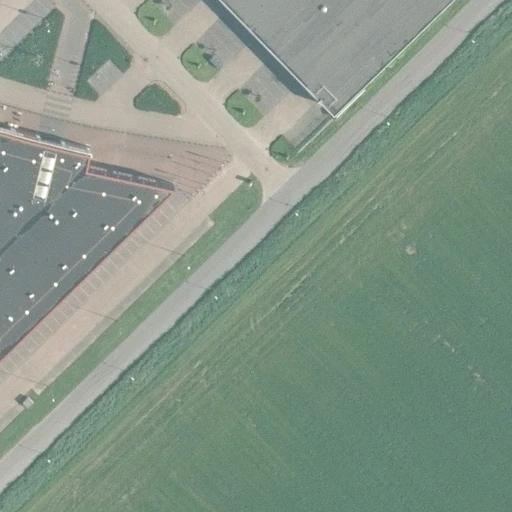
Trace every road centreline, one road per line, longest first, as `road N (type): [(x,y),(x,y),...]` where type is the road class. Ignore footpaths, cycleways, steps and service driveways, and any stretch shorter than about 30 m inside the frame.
road 1 (tertiary): [(0,475),(290,194)]
road 2 (tertiary): [(290,194),(483,0)]
road 3 (residential): [(0,88),(162,127),(221,125)]
road 4 (residential): [(221,125),(100,0)]
